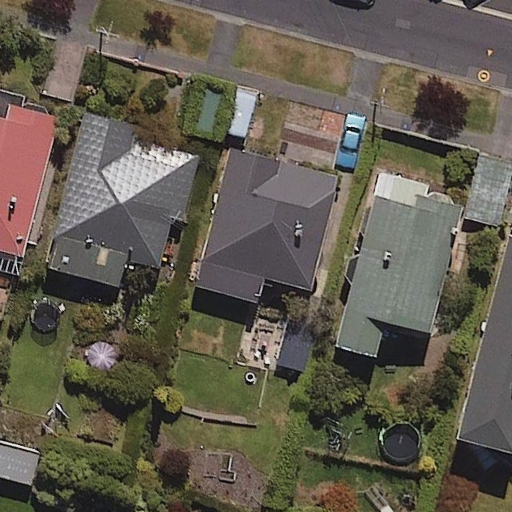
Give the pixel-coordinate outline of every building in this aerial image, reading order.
[(233,90),(207,83),(193,135),(219,142),(233,90)] [(0,252),(21,258),(58,119),(5,105),(2,116),(0,115),(0,252)] [(134,125),(85,112),(45,271),(119,289),(126,262),(159,271),(172,223),(182,225),(199,159),(130,141),(134,125)] [(339,178),(230,152),(196,290),(258,305),(264,281),(311,293),(339,178)] [(424,186),(380,175),(336,351),(374,361),(383,325),(429,337),(461,208),(422,198),(424,186)] [(511,230),(457,443),(511,457),(511,230)] [(321,334),(288,326),(279,365),(312,373),(321,334)] [(38,453),(0,443),(0,479),(30,486),(38,453)]
